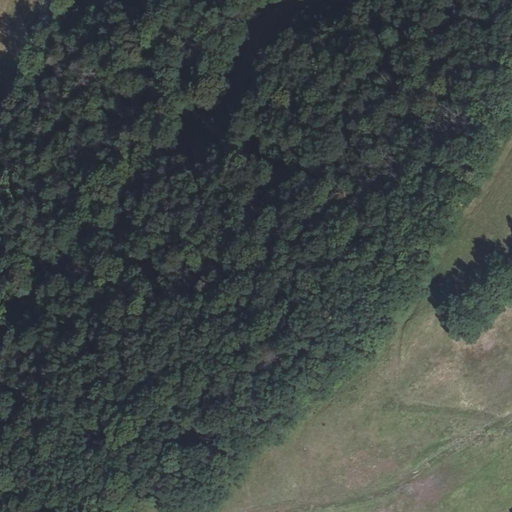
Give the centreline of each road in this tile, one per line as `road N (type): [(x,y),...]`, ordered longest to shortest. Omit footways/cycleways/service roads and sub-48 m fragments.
road 1 (tertiary): [(0,340),(234,110),(258,35),(300,0)]
road 2 (track): [(441,455),(388,493),(276,511)]
road 3 (tertiary): [(50,0),(0,117)]
